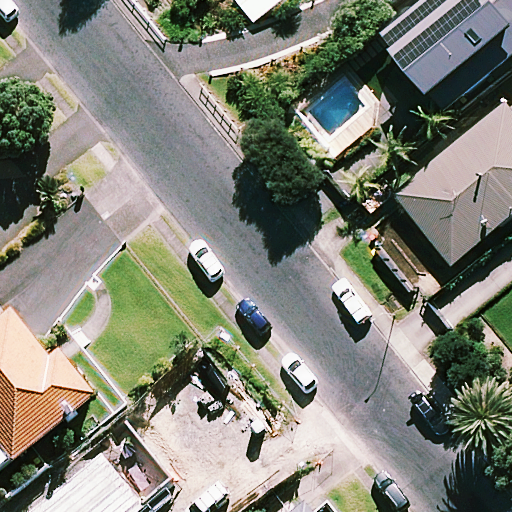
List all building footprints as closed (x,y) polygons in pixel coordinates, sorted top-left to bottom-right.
[(284,0),(241,0),(256,21),(284,0)] [(511,0),(438,0),(383,45),(448,126),(511,74),(511,0)] [(511,218),(511,102),(511,101),(397,194),(455,265),(511,218)] [(0,440),(23,469),(106,403),(71,359),(62,365),(25,319),(0,338),(0,440)] [(98,511),(83,493),(59,511),(98,511)]
